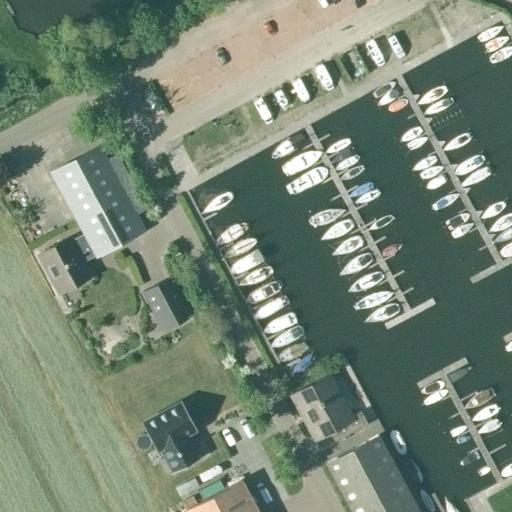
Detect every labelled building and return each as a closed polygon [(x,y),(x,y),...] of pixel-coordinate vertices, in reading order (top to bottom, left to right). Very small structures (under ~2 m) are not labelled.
[(95,256),(144,230),(98,145),(49,172),(83,234),(69,241),(67,238),(39,253),(60,292),(88,277),(80,263),(94,255),(95,256)] [(162,330),(190,315),(170,276),(141,291),(162,330)] [(360,412),(348,418),(328,379),(294,396),(315,436),(331,428),(338,440),(367,425),(360,412)] [(195,457),(183,435),(193,429),(180,403),(143,423),(157,449),(161,447),(172,469),(195,457)] [(418,511),(378,434),(324,463),(350,511),(418,511)] [(258,511),(240,478),(235,481),(180,510),(181,511),(258,511)]
